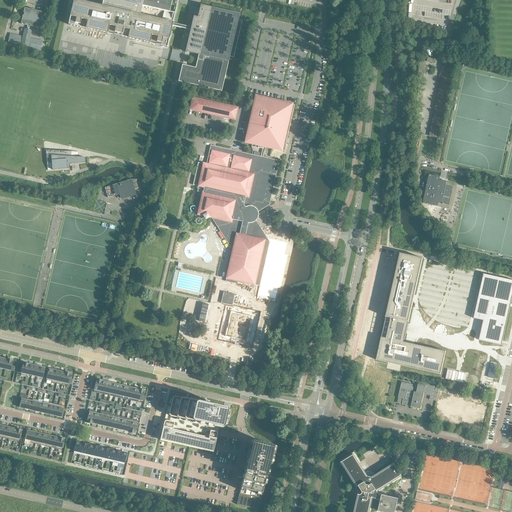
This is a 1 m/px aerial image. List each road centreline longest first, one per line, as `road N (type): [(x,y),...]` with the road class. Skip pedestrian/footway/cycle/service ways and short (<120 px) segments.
road 1 (tertiary): [(326,409),(376,183),(390,0)]
road 2 (tertiary): [(379,0),(358,205),(313,406)]
road 3 (residential): [(71,426),(145,442),(161,371)]
road 4 (unclassified): [(370,420),(511,452)]
